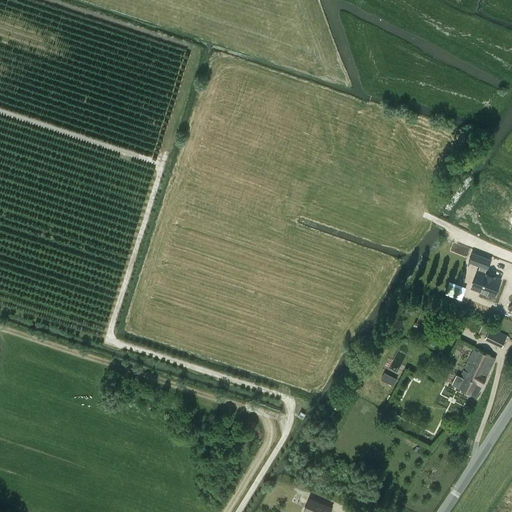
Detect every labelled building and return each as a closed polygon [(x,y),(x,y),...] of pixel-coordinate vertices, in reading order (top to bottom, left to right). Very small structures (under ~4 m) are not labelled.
[(411,244),(419,219),(308,186),(301,212),(411,244)] [(509,258),(474,247),(476,242),(460,236),(453,257),(504,274),(509,258)] [(473,287),(491,293),(498,277),(475,268),(472,277),(477,278),(473,287)] [(483,337),(502,346),(507,335),(498,331),(499,329),(491,325),(489,328),(482,324),(478,332),(484,335),(483,337)] [(495,358),(474,347),(460,376),(457,375),(452,384),(476,396),(495,358)] [(386,368),(382,379),(395,385),(399,374),(386,368)] [(310,498),(306,507),(317,511),(329,511),(332,507),(310,498)]
